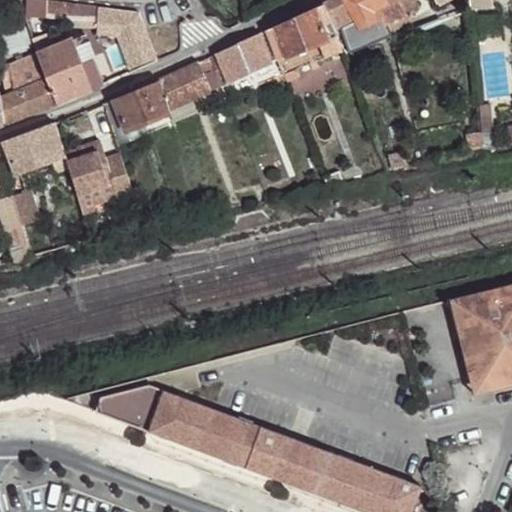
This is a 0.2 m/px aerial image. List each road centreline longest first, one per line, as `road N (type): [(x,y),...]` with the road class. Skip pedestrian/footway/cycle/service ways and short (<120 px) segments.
road 1 (residential): [(299,0),(0,134)]
road 2 (secondary): [(296,511),(94,436),(64,428),(0,430)]
road 3 (secondary): [(0,450),(62,454),(210,511)]
